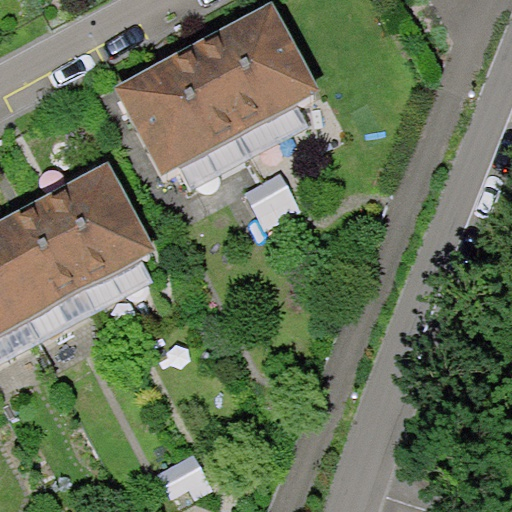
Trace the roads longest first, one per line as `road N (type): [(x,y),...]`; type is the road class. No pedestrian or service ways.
road 1 (residential): [(355,511),(511,90)]
road 2 (residential): [(0,92),(169,0)]
